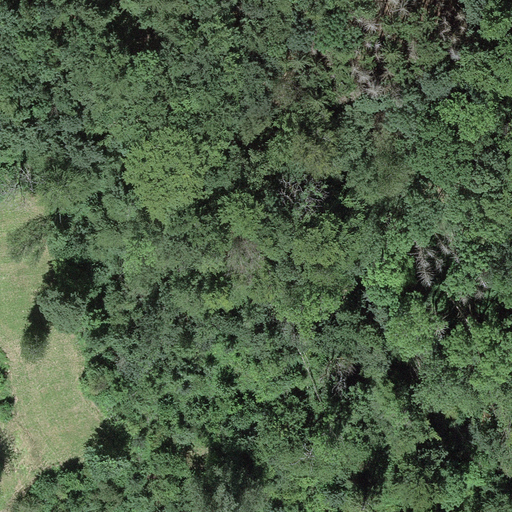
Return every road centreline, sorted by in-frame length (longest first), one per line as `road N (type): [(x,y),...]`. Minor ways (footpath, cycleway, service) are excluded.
road 1 (track): [(0,146),(37,128),(415,85),(471,53),(489,0)]
road 2 (track): [(374,511),(511,485)]
